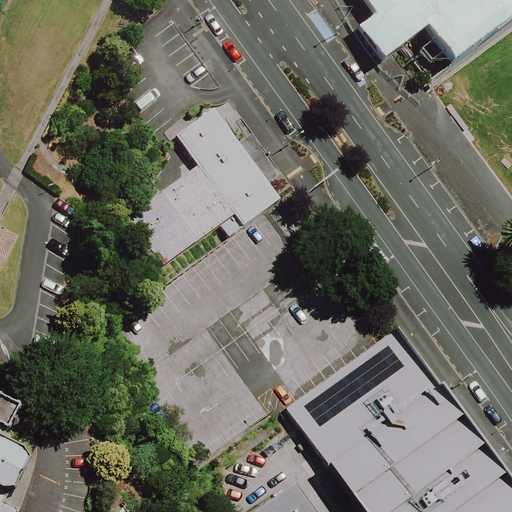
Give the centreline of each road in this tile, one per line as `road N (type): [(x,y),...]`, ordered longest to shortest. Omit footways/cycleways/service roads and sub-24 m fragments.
road 1 (tertiary): [(282,16),(406,186),(454,295)]
road 2 (tertiary): [(454,295),(377,212),(251,43)]
